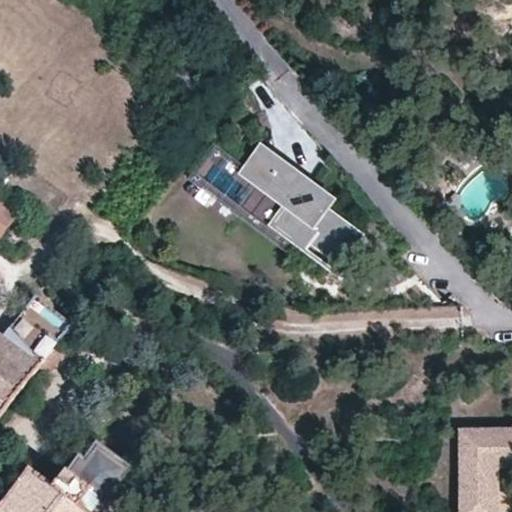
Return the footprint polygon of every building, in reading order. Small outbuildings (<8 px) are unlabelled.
[(340,202),(266,145),(245,175),(286,207),(272,226),(310,255),(317,246),(342,266),(365,236),(333,211),(340,202)] [(0,236),(16,215),(0,203),(0,236)] [(20,317),(57,345),(72,325),(34,297),(20,317)] [(39,369),(56,348),(57,345),(20,317),(1,340),(12,349),(39,369)] [(0,363),(12,349),(1,340),(0,339),(0,363)] [(39,369),(48,377),(65,355),(56,348),(39,369)] [(0,420),(39,369),(12,349),(0,363),(0,420)] [(511,467),(511,438),(467,440),(468,511),(496,511),(496,468),(511,467)] [(96,511),(127,471),(95,448),(71,481),(64,475),(53,489),(29,471),(0,509),(0,511),(1,511),(96,511)]
